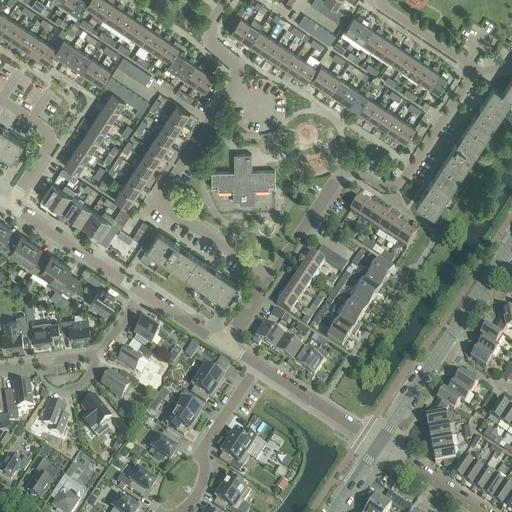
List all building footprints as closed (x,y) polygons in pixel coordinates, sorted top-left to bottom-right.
[(33,5),(32,7),(41,13),(45,8),(46,6),(36,0),(36,1),(33,5)] [(69,10),(76,0),(62,0),(60,4),(69,10)] [(89,1),(87,0),(76,0),(69,10),(79,16),(86,6),(89,1)] [(95,12),(103,0),(89,0),(89,1),(86,6),(95,12)] [(104,19),(114,4),(111,2),(112,0),(103,0),(95,12),(104,19)] [(328,2),(324,0),(321,0),(316,8),(321,11),(328,2)] [(338,9),(343,0),(324,0),(328,2),(333,6),(338,9)] [(259,11),(262,6),(257,2),(254,7),(259,11)] [(333,6),(328,2),(321,11),(327,15),(333,6)] [(114,25),(124,10),(121,8),(123,5),(119,3),(117,6),(114,4),(104,19),(114,25)] [(26,15),(30,10),(24,6),(21,12),(26,15)] [(264,14),(267,9),(262,6),(259,11),(264,14)] [(332,18),(338,9),(333,6),(327,15),(332,18)] [(46,16),(49,11),(45,8),(41,13),(46,16)] [(123,31),(133,16),(130,14),(132,11),(129,9),(126,12),(124,10),(114,25),(123,31)] [(337,22),(343,13),(338,9),(332,18),(337,22)] [(31,19),(35,13),(30,10),(26,15),(31,19)] [(0,32),(1,33),(10,18),(1,12),(0,12),(0,32)] [(349,16),(343,13),(337,22),(343,25),(349,16)] [(278,23),(281,18),(276,14),(272,20),(278,23)] [(353,37),(363,22),(360,20),(362,17),(359,14),(357,18),(354,16),(344,31),(353,37)] [(132,37),(142,22),(139,20),(141,17),(138,15),(136,18),(133,16),(123,31),(132,37)] [(303,27),(309,18),(304,15),(298,24),(303,27)] [(60,26),(63,20),(58,17),(54,22),(60,26)] [(240,38),(250,23),(241,17),(231,32),(232,32),(229,35),(233,37),(235,34),(240,38)] [(10,39),(20,25),(10,18),(1,33),(0,33),(0,37),(2,39),(4,35),(10,39)] [(45,28),(49,22),(43,18),(40,24),(45,28)] [(283,26),(286,21),(281,18),(278,23),(283,26)] [(308,31),(315,22),(309,18),(303,27),(308,31)] [(85,28),(88,23),(83,19),(80,25),(85,28)] [(64,29),(68,24),(63,20),(60,26),(64,29)] [(362,44),(372,28),(369,26),(372,23),(368,20),(366,24),(363,22),(353,37),(362,44)] [(142,43),(152,29),(148,27),(151,23),(147,21),(145,24),(142,22),(132,37),(142,43)] [(50,31),(54,25),(49,22),(45,28),(50,31)] [(314,35),(320,25),(315,22),(308,31),(314,35)] [(90,31),(93,26),(88,23),(85,28),(90,31)] [(250,44),(260,29),(250,23),(240,38),(238,41),(242,44),(244,40),(250,44)] [(75,33),(79,28),(73,24),(70,30),(75,33)] [(19,45),(29,30),(20,25),(10,39),(8,43),(11,45),(13,41),(19,45)] [(319,38),(325,29),(320,25),(314,35),(319,38)] [(151,50),(161,35),(158,33),(160,29),(157,27),(154,30),(152,29),(142,43),(151,50)] [(297,35),(300,30),(294,27),(291,32),(297,35)] [(371,50),(381,34),(379,33),(381,29),(377,27),(375,30),(372,28),(362,44),(371,50)] [(259,50),(269,36),(260,29),(250,44),(248,48),(251,50),(253,46),(259,50)] [(324,42),(331,32),(325,29),(319,38),(324,42)] [(29,51),(39,36),(29,30),(19,45),(17,49),(20,51),(23,47),(29,51)] [(64,39),(67,34),(63,31),(61,30),(58,36),(63,39),(64,39)] [(301,38),(305,33),(300,30),(297,35),(301,38)] [(104,40),(107,35),(102,32),(98,37),(104,40)] [(330,45),(336,36),(331,32),(324,42),(330,45)] [(89,42),(93,37),(87,33),(84,39),(89,42)] [(381,56),(391,41),(388,39),(390,35),(387,33),(384,36),(381,34),(371,50),(381,56)] [(160,56),(170,41),(167,39),(169,36),(166,34),(164,37),(161,35),(151,50),(160,56)] [(108,44),(112,38),(107,35),(104,40),(108,44)] [(38,58),(48,43),(39,36),(29,51),(26,55),(30,57),(32,54),(38,58)] [(269,57),(278,42),(269,36),(259,50),(257,54),(261,56),(263,53),(269,57)] [(319,43),(309,36),(303,45),(306,47),(309,42),(311,43),(310,44),(315,48),(319,43)] [(73,45),(64,39),(63,39),(57,48),(57,49),(54,54),(54,55),(52,57),(55,60),(58,56),(64,60),(73,45)] [(390,62),(400,47),(397,45),(399,41),(396,39),(394,43),(391,41),(381,56),(390,62)] [(170,62),(180,47),(176,45),(178,42),(175,40),(173,43),(170,41),(160,56),(170,62)] [(278,63),(287,48),(278,42),(269,57),(267,60),(270,62),(272,59),(278,63)] [(54,54),(57,49),(57,48),(48,43),(38,58),(36,61),(39,63),(41,60),(48,64),(54,54)] [(320,51),(324,46),(319,43),(315,48),(320,51)] [(338,51),(341,46),(336,43),(333,48),(338,51)] [(122,53),(126,47),(120,44),(117,49),(122,53)] [(73,66),(83,51),(73,45),(64,60),(62,64),(65,66),(67,62),(73,66)] [(400,69),(410,53),(407,51),(409,48),(405,45),(403,49),(400,47),(390,62),(400,69)] [(108,54),(111,49),(106,46),(102,51),(108,54)] [(127,56),(131,51),(126,47),(122,53),(127,56)] [(176,73),(186,58),(183,56),(185,53),(181,50),(179,54),(177,52),(180,47),(170,62),(167,67),(176,73)] [(287,69),(297,54),(287,48),(278,63),(276,66),(279,68),(281,65),(287,69)] [(113,58),(116,52),(111,49),(108,54),(113,58)] [(82,72),(92,57),(83,51),(73,66),(71,70),(74,72),(76,69),(82,72)] [(352,60),(355,55),(350,52),(347,57),(352,60)] [(409,75),(419,59),(416,57),(418,54),(415,52),(413,55),(410,53),(400,69),(409,75)] [(335,66),(341,57),(335,53),(332,58),(335,60),(332,64),(335,66)] [(297,75),(306,61),(297,54),(287,69),(285,72),(289,75),(291,71),(297,75)] [(357,64),(360,58),(355,55),(352,60),(357,64)] [(141,65),(145,60),(139,56),(136,62),(141,65)] [(92,79),(102,64),(92,57),(82,72),(83,73),(80,76),(84,78),(86,75),(92,79)] [(185,79),(195,64),(192,62),(195,59),(191,57),(189,60),(186,58),(176,73),(185,79)] [(318,63),(309,57),(306,61),(316,67),(318,63)] [(342,66),(346,60),(341,57),(335,66),(336,67),(338,63),(342,66)] [(123,71),(129,61),(124,58),(117,67),(123,71)] [(419,81),(428,66),(426,64),(428,60),(424,58),(422,61),(419,59),(409,75),(419,81)] [(146,68),(149,63),(145,60),(141,65),(146,68)] [(128,75),(135,65),(129,61),(123,71),(128,75)] [(306,81),(316,67),(306,61),(297,75),(295,79),(298,81),(300,77),(306,81)] [(194,86),(205,70),(202,68),(204,65),(201,63),(198,66),(195,64),(185,79),(194,86)] [(101,85),(111,70),(102,64),(92,79),(90,82),(93,84),(95,81),(101,85)] [(371,73),(374,68),(369,64),(365,69),(371,73)] [(428,87),(438,72),(435,70),(437,66),(433,64),(431,67),(428,66),(419,81),(428,87)] [(140,69),(135,65),(128,75),(134,78),(140,69)] [(321,86),(330,71),(321,65),(312,80),(310,83),(313,85),(315,82),(321,86)] [(356,74),(359,69),(354,66),(351,71),(356,74)] [(159,77),(163,72),(157,68),(154,74),(159,77)] [(376,76),(379,71),(374,68),(371,73),(376,76)] [(139,82),(146,72),(140,69),(134,78),(139,82)] [(204,92),(214,77),(211,75),(213,71),(210,69),(207,72),(205,70),(194,86),(204,92)] [(361,78),(364,73),(359,69),(356,74),(361,78)] [(330,92),(340,78),(330,71),(321,86),(319,89),(322,91),(324,88),(330,92)] [(438,93),(447,78),(444,76),(447,73),(443,71),(441,74),(438,72),(428,87),(438,93)] [(145,86),(151,76),(146,72),(139,82),(145,86)] [(390,85),(393,80),(388,77),(385,82),(390,85)] [(110,91),(116,81),(110,78),(104,87),(110,91)] [(339,98),(349,84),(340,78),(330,92),(331,93),(329,96),(331,98),(334,95),(339,98)] [(375,87),(378,82),(373,78),(370,83),(375,87)] [(434,216),(511,99),(511,78),(503,93),(494,87),(416,204),(434,216)] [(166,88),(170,83),(165,79),(161,85),(166,88)] [(395,89),(398,83),(393,80),(390,85),(395,89)] [(115,94),(121,85),(116,81),(110,91),(112,92),(115,94)] [(380,90),(383,85),(378,82),(375,87),(380,90)] [(171,91),(174,86),(170,83),(166,88),(171,91)] [(349,105),(359,90),(349,84),(339,98),(340,98),(337,102),(341,104),(343,101),(349,105)] [(121,98),(127,89),(121,85),(115,94),(121,98)] [(126,101),(132,92),(127,89),(121,98),(126,101)] [(412,92),(407,89),(403,94),(408,98),(412,92)] [(358,111),(368,96),(359,90),(349,105),(347,108),(350,110),(352,107),(358,111)] [(393,100),(397,94),(392,91),(388,96),(393,100)] [(121,98),(115,94),(112,92),(106,103),(119,111),(126,101),(121,98)] [(132,105),(138,96),(132,92),(126,101),(132,105)] [(185,100),(188,95),(183,92),(179,97),(185,100)] [(413,101),(417,96),(412,92),(408,98),(413,101)] [(399,103),(402,97),(397,94),(393,100),(399,103)] [(190,104),(193,98),(188,95),(185,100),(190,104)] [(138,109),(144,99),(138,96),(132,105),(138,109)] [(368,117),(378,103),(368,96),(358,111),(356,114),(360,117),(362,113),(368,117)] [(143,112),(149,103),(144,99),(138,109),(143,112)] [(158,108),(161,102),(156,99),(153,104),(158,108)] [(427,110),(431,105),(425,101),(422,107),(427,110)] [(112,122),(119,111),(106,103),(99,114),(112,122)] [(377,124),(387,109),(378,103),(368,117),(368,118),(366,121),(369,123),(371,120),(377,124)] [(412,112),(416,106),(411,103),(407,109),(409,110),(406,116),(408,118),(412,112)] [(155,113),(158,108),(153,104),(149,109),(155,113)] [(183,124),(191,113),(177,104),(170,116),(183,124)] [(417,115),(421,110),(416,106),(412,112),(417,115)] [(139,118),(143,112),(138,109),(135,115),(139,118)] [(386,129),(396,115),(387,109),(377,124),(375,127),(379,129),(381,126),(386,129)] [(105,132),(112,122),(99,114),(92,124),(105,132)] [(396,136),(406,121),(396,115),(386,129),(386,130),(384,133),(388,135),(390,132),(396,136)] [(177,135),(183,124),(170,116),(163,126),(177,135)] [(144,128),(148,123),(142,120),(139,125),(144,128)] [(405,142),(415,128),(406,121),(396,136),(394,139),(397,141),(399,138),(405,142)] [(98,143),(105,132),(92,124),(85,134),(98,143)] [(129,134),(133,128),(127,125),(124,131),(129,134)] [(141,133),(144,128),(139,125),(136,130),(141,133)] [(24,143),(0,126),(0,153),(11,161),(10,162),(16,166),(25,153),(23,151),(20,149),(24,143)] [(170,145),(177,135),(163,126),(156,136),(170,145)] [(92,153),(98,143),(85,134),(79,145),(92,153)] [(163,155),(170,145),(156,136),(150,147),(163,155)] [(130,149),(134,144),(129,141),(125,146),(130,149)] [(92,153),(79,145),(72,155),(85,164),(92,153)] [(116,154),(119,149),(114,146),(111,151),(116,154)] [(127,154),(130,149),(125,146),(123,150),(122,151),(127,154)] [(156,166),(163,155),(150,147),(143,157),(156,166)] [(112,159),(116,154),(111,151),(107,156),(112,159)] [(228,172),(211,173),(212,187),(219,187),(219,191),(233,191),(233,201),(240,201),(241,205),(255,204),(255,190),(268,190),(268,186),(275,185),(275,171),(252,172),(252,167),(252,154),(234,155),(234,160),(234,172),(232,172),(228,172)] [(78,174),(85,164),(72,155),(65,166),(78,174)] [(149,176),(156,166),(143,157),(136,168),(149,176)] [(117,170),(120,165),(115,162),(111,167),(117,170)] [(102,175),(105,170),(100,167),(97,172),(102,175)] [(114,175),(117,170),(111,167),(108,172),(114,175)] [(142,187),(149,176),(136,168),(129,178),(142,187)] [(69,180),(73,175),(63,169),(60,174),(69,180)] [(99,180),(102,175),(97,172),(93,177),(99,180)] [(74,184),(78,179),(73,175),(69,180),(74,184)] [(135,197),(142,187),(129,178),(122,189),(135,197)] [(103,191),(106,186),(101,182),(98,188),(103,191)] [(53,205),(62,190),(53,184),(41,202),(46,206),(48,202),(53,205)] [(89,193),(92,188),(87,185),(84,190),(89,193)] [(129,207),(135,197),(122,189),(115,199),(129,207)] [(60,215),(73,197),(62,190),(53,205),(57,208),(55,212),(60,215)] [(73,218),(83,203),(73,197),(60,215),(65,219),(68,215),(73,218)] [(360,220),(369,205),(366,203),(368,199),(365,197),(363,201),(359,199),(349,214),(360,220)] [(109,207),(112,202),(107,198),(103,203),(109,207)] [(80,228),(92,210),(83,203),(73,218),(77,221),(74,225),(80,228)] [(369,226),(378,211),(375,209),(378,206),(374,204),(372,207),(369,205),(360,220),(369,226)] [(131,214),(121,208),(118,213),(128,219),(131,214)] [(92,231),(102,216),(92,210),(80,228),(85,232),(88,228),(92,231)] [(378,232),(388,217),(385,215),(387,212),(383,210),(381,213),(378,211),(369,226),(378,232)] [(128,219),(118,213),(115,218),(124,224),(128,219)] [(99,241),(111,224),(112,222),(102,216),(92,231),(96,234),(94,238),(99,241)] [(387,238),(397,223),(394,221),(396,218),(393,216),(391,219),(388,217),(378,232),(387,238)] [(124,224),(115,218),(112,222),(111,224),(121,230),(124,224)] [(1,222),(0,224),(0,249),(3,252),(14,236),(9,233),(11,229),(1,222)] [(153,228),(143,222),(140,227),(150,233),(153,228)] [(397,245),(407,230),(404,228),(406,224),(402,222),(400,225),(397,223),(387,238),(397,245)] [(150,233),(140,227),(136,232),(146,239),(150,233)] [(349,236),(352,231),(347,228),(344,233),(349,236)] [(406,251),(416,236),(412,234),(415,230),(412,228),(410,232),(407,230),(397,245),(406,251)] [(121,230),(117,236),(129,244),(133,239),(133,238),(121,230)] [(354,239),(357,234),(352,231),(349,236),(354,239)] [(146,239),(136,232),(133,238),(133,239),(142,244),(146,239)] [(237,283),(208,265),(158,232),(146,250),(224,301),(223,303),(229,307),(238,293),(233,290),(237,283)] [(14,236),(3,252),(9,256),(11,253),(20,260),(31,242),(21,236),(19,240),(14,236)] [(368,248),(371,243),(366,240),(363,245),(368,248)] [(31,242),(20,260),(29,266),(28,268),(33,272),(44,256),(39,253),(41,249),(31,242)] [(380,249),(371,243),(368,248),(377,255),(380,249)] [(320,259),(327,250),(321,247),(315,256),(320,259)] [(390,256),(380,249),(377,255),(386,261),(390,256)] [(325,263),(332,253),(327,250),(320,259),(324,262),(325,263)] [(361,262),(365,255),(360,252),(356,259),(361,262)] [(320,259),(315,256),(311,253),(304,264),(317,272),(324,262),(320,259)] [(331,266),(337,257),(332,253),(325,263),(331,266)] [(44,256),(33,272),(39,276),(41,273),(50,279),(61,262),(51,256),(49,259),(44,256)] [(391,264),(395,259),(390,256),(386,261),(391,264)] [(336,270),(342,260),(337,257),(331,266),(336,270)] [(357,267),(361,262),(356,259),(352,264),(357,267)] [(341,273),(347,264),(342,260),(336,270),(341,273)] [(394,270),(379,260),(373,270),(387,279),(394,270)] [(61,262),(50,279),(59,286),(58,288),(64,292),(74,276),(69,272),(71,269),(61,262)] [(310,283),(317,272),(304,264),(297,274),(310,283)] [(381,290),(387,279),(373,270),(366,280),(381,290)] [(347,282),(351,277),(346,273),(342,278),(347,282)] [(304,293),(310,283),(297,274),(291,283),(304,293)] [(335,284),(338,279),(333,275),(330,280),(335,284)] [(74,276),(64,292),(69,296),(79,281),(80,280),(74,276)] [(341,291),(347,282),(342,278),(336,288),(341,291)] [(331,289),(335,284),(330,280),(326,286),(331,289)] [(381,290),(366,280),(359,290),(374,299),(381,290)] [(297,304),(304,293),(291,283),(283,295),(297,304)] [(334,301),(341,291),(336,288),(330,298),(334,301)] [(114,303),(112,302),(115,297),(111,295),(112,294),(106,291),(106,292),(102,289),(100,293),(98,292),(90,304),(106,315),(114,303)] [(368,309),(374,300),(374,299),(359,290),(353,299),(368,309)] [(61,294),(57,300),(63,304),(67,298),(61,295),(61,294)] [(293,309),(297,304),(283,295),(276,306),(290,314),(293,309)] [(321,305),(324,300),(319,296),(316,301),(321,305)] [(331,306),(334,301),(330,298),(326,303),(331,306)] [(376,315),(382,305),(374,300),(368,309),(353,299),(347,309),(361,319),(368,309),(376,315)] [(317,310),(321,305),(316,301),(312,306),(317,310)] [(34,304),(25,302),(25,305),(27,319),(35,318),(34,304)] [(295,318),(299,313),(293,309),(290,314),(295,318)] [(307,326),(314,315),(305,309),(301,315),(305,317),(302,322),(307,326)] [(355,329),(361,319),(347,309),(340,319),(355,329)] [(511,327),(511,309),(502,311),(504,319),(500,320),(493,329),(502,335),(506,338),(508,335),(504,332),(506,329),(511,327)] [(321,321),(325,316),(320,312),(317,318),(321,321)] [(287,324),(290,319),(285,315),(282,321),(287,324)] [(24,348),(22,333),(28,332),(25,316),(16,317),(17,321),(4,323),(6,334),(3,335),(5,350),(24,348)] [(88,318),(61,322),(63,336),(70,335),(71,341),(77,340),(84,339),(91,338),(88,318)] [(143,322),(134,336),(137,337),(135,340),(146,347),(148,344),(150,346),(159,333),(157,332),(160,327),(157,325),(157,324),(152,321),(151,322),(148,319),(145,323),(143,322)] [(355,329),(340,319),(334,329),(349,338),(355,329)] [(50,323),(33,325),(35,345),(54,343),(53,337),(60,336),(58,323),(50,325),(50,323)] [(265,346),(275,331),(265,324),(253,343),(259,347),(261,343),(265,346)] [(301,334),(305,328),(300,325),(296,330),(301,334)] [(506,338),(502,335),(493,329),(487,325),(480,336),(484,338),(495,345),(499,347),(499,348),(506,338)] [(307,337),(310,332),(305,328),(301,334),(307,337)] [(342,349),(349,338),(334,329),(327,339),(342,349)] [(273,356),(285,337),(275,331),(265,346),(270,349),(267,352),(273,356)] [(285,359),(298,338),(294,336),(291,341),(285,337),(273,356),(278,359),(281,356),(285,359)] [(292,369),(305,350),(299,346),(303,341),(298,338),(285,359),(289,361),(287,365),(292,369)] [(321,346),(324,341),(320,338),(316,343),(321,346)] [(499,348),(499,347),(495,345),(484,338),(478,348),(493,358),(499,348)] [(185,354),(192,359),(201,345),(194,340),(185,354)] [(326,350),(330,345),(324,341),(321,346),(326,350)] [(305,371),(315,356),(318,352),(308,345),(305,350),(292,369),(298,372),(300,368),(305,371)] [(135,372),(143,359),(148,362),(153,355),(142,349),(138,356),(126,348),(118,361),(135,372)] [(176,348),(168,359),(172,363),(170,366),(172,368),(175,370),(179,363),(181,360),(178,358),(182,352),(176,348)] [(486,368),(493,358),(478,348),(471,359),(486,368)] [(312,382),(325,363),(315,356),(305,371),(309,374),(306,378),(312,382)] [(222,378),(226,372),(215,366),(212,371),(202,365),(196,375),(218,390),(222,384),(221,383),(224,379),(222,378)] [(507,382),(511,374),(511,370),(509,368),(502,378),(507,382)] [(121,400),(130,386),(135,389),(139,384),(124,374),(121,379),(110,372),(102,385),(112,391),(111,393),(121,400)] [(478,384),(461,373),(460,374),(457,372),(455,375),(458,377),(454,383),(471,394),(478,384)] [(218,390),(196,375),(189,385),(194,388),(191,394),(205,404),(209,398),(211,399),(214,395),(215,395),(218,390)] [(144,386),(153,391),(157,385),(148,380),(144,386)] [(15,396),(5,397),(8,417),(9,422),(19,421),(17,408),(33,406),(29,382),(13,384),(14,391),(15,396)] [(471,394),(454,383),(454,384),(451,382),(449,385),(452,387),(448,393),(461,401),(460,402),(464,405),(471,394)] [(461,401),(448,393),(444,390),(443,391),(440,390),(438,393),(441,395),(437,401),(439,402),(439,401),(448,407),(449,408),(454,412),(460,402),(461,401)] [(491,407),(498,397),(492,394),(486,404),(491,407)] [(111,417),(95,396),(88,402),(87,400),(81,405),(83,406),(82,407),(88,415),(83,420),(91,430),(96,425),(98,427),(111,417)] [(157,397),(149,408),(155,412),(163,401),(157,397)] [(200,411),(204,406),(194,399),(190,404),(180,398),(174,408),(197,423),(200,417),(199,417),(202,412),(200,411)] [(448,425),(446,413),(449,408),(448,407),(439,401),(439,402),(433,411),(434,415),(426,417),(426,418),(422,419),(423,423),(427,422),(429,429),(448,425)] [(500,423),(510,408),(499,401),(490,416),(500,423)] [(63,436),(69,418),(68,421),(63,419),(64,418),(63,416),(66,408),(51,402),(47,413),(45,412),(43,413),(41,417),(42,419),(44,420),(43,423),(53,427),(51,431),(63,436)] [(197,423),(174,408),(168,418),(166,416),(162,423),(184,437),(188,431),(189,432),(192,428),(193,429),(197,423)] [(510,430),(511,427),(511,409),(510,408),(500,423),(510,430)] [(132,433),(123,422),(116,427),(121,434),(118,438),(125,443),(132,433)] [(451,437),(448,425),(429,429),(431,441),(451,437)] [(18,429),(15,435),(18,437),(22,437),(24,433),(18,429)] [(230,437),(227,443),(249,457),(256,462),(257,461),(266,446),(256,440),(240,429),(236,435),(234,434),(231,438),(230,437)] [(156,436),(149,447),(157,452),(153,458),(163,465),(167,459),(170,461),(175,454),(177,450),(174,448),(178,443),(177,442),(164,433),(160,439),(156,436)] [(0,445),(4,448),(10,438),(5,434),(0,441),(0,445)] [(274,437),(270,442),(275,445),(279,440),(274,437)] [(453,449),(451,437),(431,441),(433,453),(453,449)] [(223,454),(219,460),(230,467),(233,461),(243,467),(249,457),(227,443),(223,448),(224,449),(222,453),(221,453),(223,454)] [(40,455),(46,459),(51,451),(45,447),(40,455)] [(68,458),(73,461),(79,452),(74,449),(68,458)] [(460,463),(456,461),(453,449),(433,453),(436,464),(444,463),(445,468),(453,474),(454,474),(460,464),(460,463)] [(21,463),(9,455),(0,468),(0,472),(11,480),(19,468),(24,472),(31,462),(25,458),(21,463)] [(463,482),(474,465),(463,458),(460,463),(460,464),(454,474),(453,474),(452,475),(454,476),(451,479),(454,481),(457,478),(463,482)] [(37,474),(27,490),(31,493),(31,495),(32,497),(35,498),(36,497),(40,499),(44,493),(46,493),(49,489),(48,487),(52,482),(58,472),(49,467),(39,459),(31,470),(37,474)] [(73,465),(65,477),(70,480),(78,468),(73,465)] [(473,488),(484,472),(474,465),(463,482),(461,486),(464,488),(466,484),(473,488)] [(280,468),(275,475),(282,479),(287,472),(280,468)] [(122,476),(118,481),(128,488),(141,497),(142,497),(146,491),(149,493),(152,490),(156,483),(135,469),(128,480),(122,476)] [(483,495),(494,478),(484,472),(473,488),(473,489),(471,492),(474,494),(477,491),(483,495)] [(248,491),(239,486),(243,480),(234,474),(230,480),(228,479),(226,483),(225,482),(221,488),(242,501),(248,491)] [(83,492),(67,481),(68,480),(70,481),(70,480),(65,477),(65,476),(52,495),(57,498),(52,507),(57,510),(56,511),(55,511),(73,511),(81,501),(79,499),(80,498),(79,497),(82,492),(83,493),(83,492)] [(493,502),(504,485),(494,478),(483,495),(484,496),(481,499),(484,501),(487,497),(493,502)] [(503,508),(511,494),(511,490),(504,485),(493,502),(494,502),(491,506),(494,508),(497,504),(503,508)] [(242,501),(221,488),(217,494),(218,494),(216,499),(217,500),(214,505),(222,511),(226,505),(235,511),(242,501)] [(409,511),(413,507),(390,492),(383,501),(372,494),(370,497),(374,500),(369,506),(377,511),(387,511),(391,506),(399,511),(409,511)] [(508,511),(511,511),(511,494),(503,508),(504,509),(501,511),(505,511),(507,511),(508,511)] [(136,511),(138,510),(117,496),(110,507),(114,509),(112,511),(136,511)]
